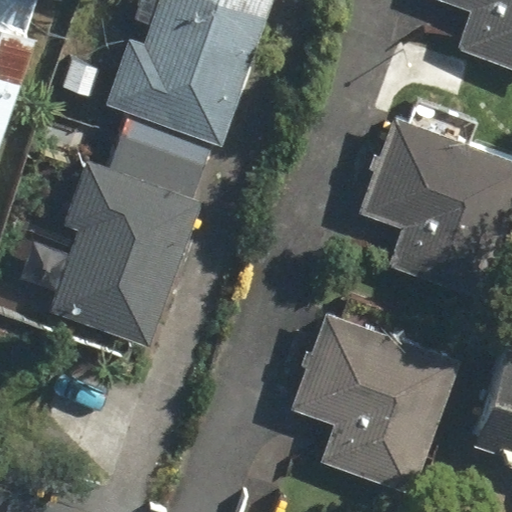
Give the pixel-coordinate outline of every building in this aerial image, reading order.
[(0,0),(0,135),(20,65),(39,0),(0,0)] [(135,0),(105,97),(127,104),(213,131),(223,134),(264,0),(135,0)] [(511,0),(459,0),(467,3),(453,42),(511,62),(511,0)] [(422,99),(416,115),(399,108),(362,209),(397,222),(384,257),(481,292),(511,207),(511,150),(456,130),(462,114),(422,99)] [(213,131),(127,104),(110,157),(196,184),(213,131)] [(200,226),(189,223),(200,190),(84,153),(64,217),(78,221),(50,309),(152,341),(180,252),(191,256),(200,226)] [(354,295),(348,312),(327,305),(293,402),(334,416),(320,457),(412,489),(460,350),(392,327),(398,310),(354,295)] [(473,438),(511,450),(511,339),(504,337),(473,438)]
